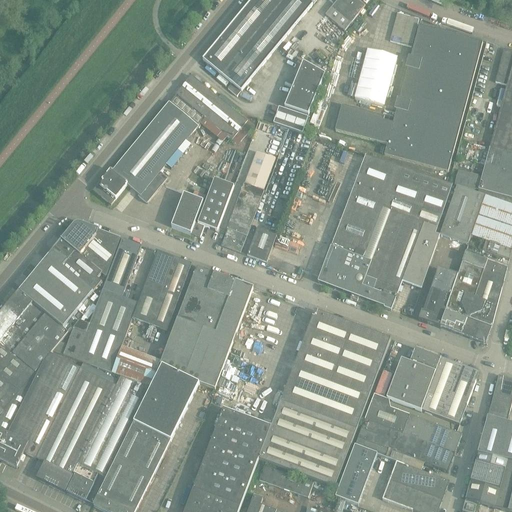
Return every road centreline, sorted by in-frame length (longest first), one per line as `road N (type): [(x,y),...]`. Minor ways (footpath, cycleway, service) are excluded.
road 1 (unclassified): [(66,198),(198,256),(491,363)]
road 2 (unknown): [(146,511),(202,422),(261,381),(304,294)]
road 3 (unclassified): [(66,198),(232,0)]
road 4 (unclassified): [(454,511),(491,363)]
